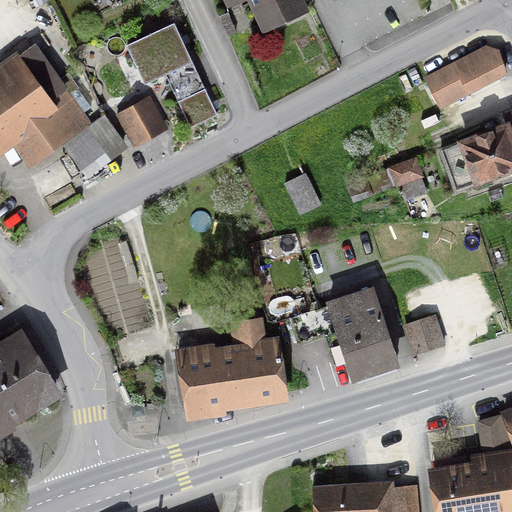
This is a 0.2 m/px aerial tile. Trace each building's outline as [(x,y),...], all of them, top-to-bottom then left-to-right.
[(229,0),(235,12),(257,3),(272,38),(323,15),(316,0),(229,0)] [(163,80),(191,67),(173,25),(129,48),(149,87),(163,80)] [(511,71),(500,47),(432,79),(447,109),(511,78),(511,71)] [(0,136),(2,135),(25,167),(87,124),(34,50),(0,74),(0,136)] [(190,127),(217,114),(205,89),(178,101),(190,127)] [(145,108),(129,117),(140,136),(156,127),(145,108)] [(509,120),(441,146),(457,186),(511,164),(511,111),(507,113),(509,120)] [(66,145),(85,171),(124,142),(107,120),(91,128),(66,145)] [(422,160),(345,183),(351,202),(428,179),(422,160)] [(308,172),(287,181),(298,207),(321,204),(308,172)] [(374,289),(289,318),(297,342),(339,328),(354,373),(398,358),(374,289)] [(198,360),(197,353),(178,356),(178,359),(177,359),(186,407),(188,407),(188,406),(222,400),(286,392),(279,338),(262,340),(257,304),(237,307),(242,343),(250,342),(251,354),(198,360)] [(435,319),(406,327),(414,353),(442,345),(435,319)] [(0,421),(55,388),(27,341),(0,357),(0,421)] [(511,511),(511,452),(487,456),(489,467),(434,474),(439,511),(511,511)] [(419,511),(418,489),(315,497),(315,511),(419,511)]
